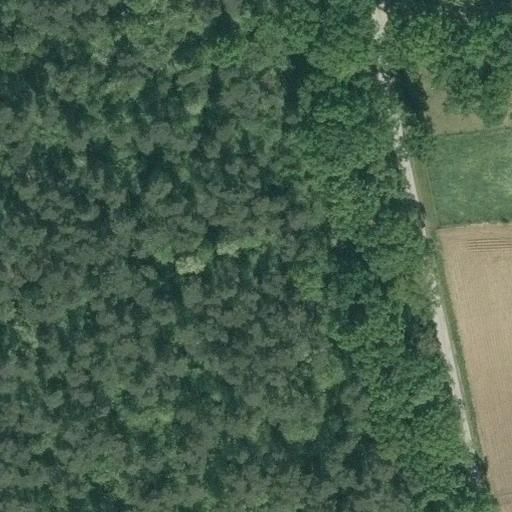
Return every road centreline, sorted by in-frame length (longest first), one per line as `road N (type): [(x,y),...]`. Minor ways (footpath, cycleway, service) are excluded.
road 1 (residential): [(488,511),(380,0)]
road 2 (unknown): [(386,24),(511,36)]
